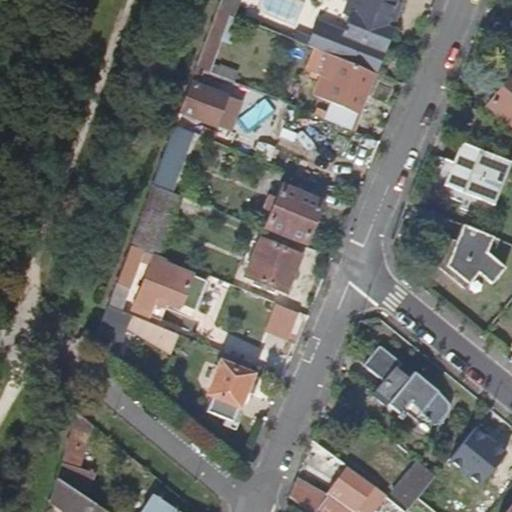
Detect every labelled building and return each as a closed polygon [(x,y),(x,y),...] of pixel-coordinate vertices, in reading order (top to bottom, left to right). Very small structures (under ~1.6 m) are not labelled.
[(231,15),(237,0),(220,0),(217,9),(231,15)] [(375,73),(391,30),(385,28),(386,25),(391,27),(395,16),(390,13),(391,11),(396,13),(400,2),(395,0),(351,0),(350,3),(355,5),(343,34),(317,24),(311,38),(296,32),(293,40),(321,51),(375,73)] [(207,72),(220,39),(208,34),(196,68),(203,70),(207,72)] [(352,129),(375,73),(321,51),(310,80),(319,84),(315,96),(333,103),(327,119),(352,129)] [(197,85),(203,70),(196,68),(191,82),(197,85)] [(511,123),(511,77),(489,106),(511,123)] [(218,115),(225,96),(197,85),(191,82),(180,112),(219,127),(223,117),(218,115)] [(200,136),(204,127),(178,117),(175,125),(191,132),(200,136)] [(168,191),(191,132),(175,125),(153,185),(168,191)] [(213,141),(217,132),(204,127),(200,136),(213,141)] [(491,205),(509,162),(463,143),(445,186),(491,205)] [(170,219),(179,196),(168,191),(153,185),(144,208),(170,219)] [(306,243),(323,201),(282,185),(265,227),(306,243)] [(486,252),(493,237),(463,224),(456,241),(450,239),(438,267),(463,290),(478,273),(490,285),(504,269),(486,252)] [(286,292),(301,256),(260,239),(246,276),(286,292)] [(129,287),(144,250),(131,245),(117,282),(129,287)] [(181,305),(189,286),(171,279),(165,277),(148,270),(133,309),(149,315),(157,296),(181,305)] [(289,338),(299,310),(276,302),(266,329),(289,338)] [(180,334),(108,305),(95,339),(118,357),(130,328),(171,355),(180,334)] [(448,400),(434,389),(435,387),(414,371),(409,377),(397,367),(402,361),(381,345),(367,363),(388,379),(377,393),(406,416),(410,411),(419,418),(423,413),(433,420),(448,400)] [(246,391),(252,375),(222,362),(208,394),(239,406),(246,391)] [(254,394),(260,378),(252,375),(246,391),(254,394)] [(85,496),(92,471),(79,468),(92,423),(77,411),(57,477),(85,496)] [(437,476),(418,461),(403,481),(410,488),(400,501),(410,509),(437,476)] [(373,510),(385,495),(349,468),(327,496),(297,478),(290,496),(309,511),(354,511),(362,501),(373,510)] [(85,496),(57,477),(50,499),(69,511),(79,511),(86,503),(91,507),(94,502),(85,496)] [(179,511),(160,498),(164,492),(158,487),(140,511),(179,511)] [(407,511),(410,509),(400,501),(391,511),(407,511)] [(108,511),(94,502),(91,507),(86,503),(79,511),(108,511)]
